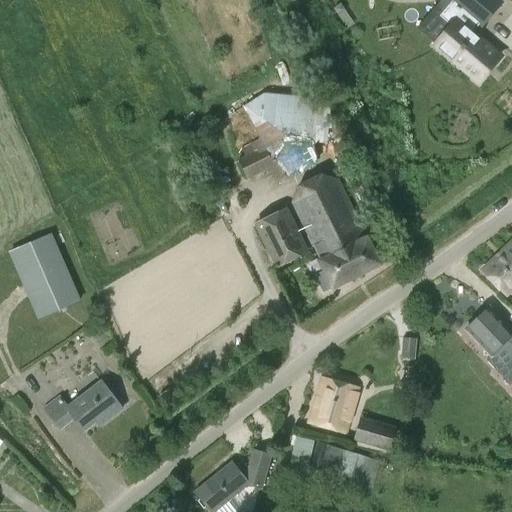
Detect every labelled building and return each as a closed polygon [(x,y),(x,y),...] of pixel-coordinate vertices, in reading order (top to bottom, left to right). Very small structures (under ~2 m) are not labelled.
[(451,28),(437,45),(478,81),(498,57),(470,33),(477,24),(480,27),(499,4),(495,0),(448,0),(452,3),(439,18),(451,28)] [(339,19),(346,15),(341,8),(334,13),(339,19)] [(276,166),(265,147),(237,161),(248,181),(276,166)] [(297,186),(290,204),(311,248),(313,247),(319,262),(324,272),(314,277),(322,293),(333,288),(334,289),(379,265),(364,239),(367,237),(339,179),(322,174),(297,186)] [(286,210),(254,226),(276,268),(307,252),(286,210)] [(37,319),(80,302),(50,234),(8,253),(37,319)] [(511,241),(479,272),(506,301),(511,294),(511,241)] [(511,383),(511,365),(510,363),(511,361),(511,333),(488,309),(465,331),(490,357),(486,361),(509,387),(511,383)] [(415,362),(417,340),(402,339),(400,361),(415,362)] [(358,390),(320,379),(308,424),(346,435),(358,390)] [(84,432),(103,417),(106,422),(122,410),(100,383),(66,409),(58,400),(45,410),(60,430),(74,419),(84,432)] [(360,418),(354,443),(389,453),(395,427),(360,418)] [(288,463),(307,467),(313,441),(294,436),(288,463)] [(344,453),(315,443),(308,470),(336,478),(344,453)] [(262,491),(272,455),(252,450),(244,481),(231,463),(194,492),(209,511),(212,511),(244,489),(262,491)] [(380,463),(345,452),(337,479),(372,490),(380,463)]
